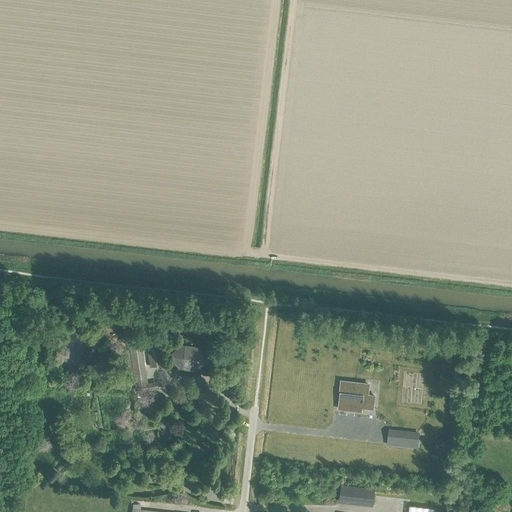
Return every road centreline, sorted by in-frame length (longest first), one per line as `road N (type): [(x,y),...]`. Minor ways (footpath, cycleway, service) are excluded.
road 1 (track): [(293,0),(264,250),(248,248),(272,39)]
road 2 (track): [(248,248),(0,221)]
